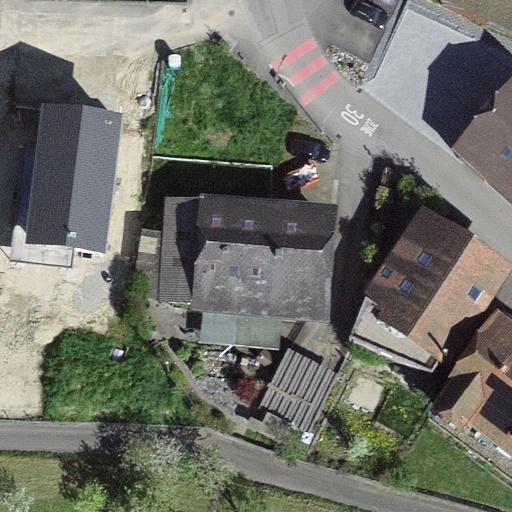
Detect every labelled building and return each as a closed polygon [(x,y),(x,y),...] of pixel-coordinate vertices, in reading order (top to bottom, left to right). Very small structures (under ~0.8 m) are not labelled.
[(511,0),(433,0),(511,34),(511,0)] [(475,123),(450,151),(483,181),(492,171),(511,189),(511,87),(511,89),(501,80),(468,117),(475,123)] [(118,116),(45,108),(30,237),(103,245),(118,116)] [(328,220),(172,207),(164,304),(254,312),(255,297),(321,303),(328,220)] [(413,225),(351,329),(431,377),(494,272),(413,225)] [(511,326),(498,316),(431,401),(468,430),(476,420),(511,448),(511,326)]
